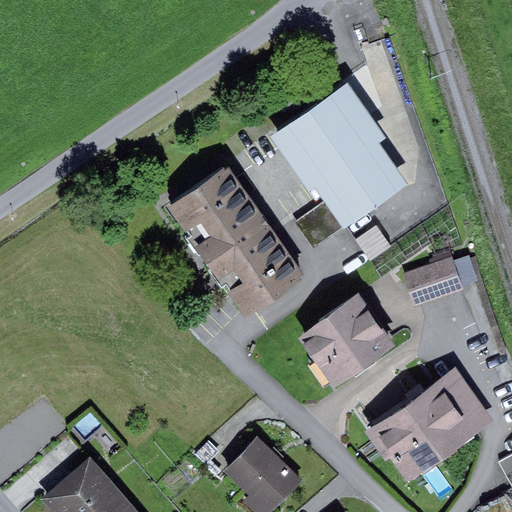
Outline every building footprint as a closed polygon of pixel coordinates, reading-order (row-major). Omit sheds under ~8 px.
[(387,136),(348,79),(266,134),(312,201),(321,194),(326,200),(344,226),(406,183),(378,142),(387,136)] [(228,165),(167,206),(246,317),(306,275),(228,165)] [(344,226),(326,200),(296,221),(314,247),(344,226)] [(377,225),(356,240),(370,260),(391,246),(377,225)] [(476,257),(469,259),(501,355),(509,352),(476,257)] [(453,258),(404,273),(415,306),(463,290),(453,258)] [(359,294),(298,338),(334,388),(395,344),(359,294)] [(456,366),(364,430),(385,461),(391,457),(408,481),(494,421),(456,366)] [(257,438),(225,472),(249,495),(244,501),(255,511),(269,511),(300,480),(257,438)] [(511,454),(499,462),(511,486),(511,454)] [(138,511),(90,457),(41,499),(52,511),(138,511)] [(511,511),(511,496),(504,493),(484,505),(482,511),(511,511)]
